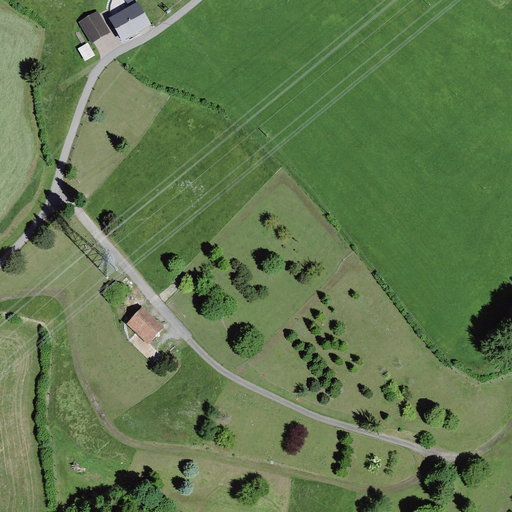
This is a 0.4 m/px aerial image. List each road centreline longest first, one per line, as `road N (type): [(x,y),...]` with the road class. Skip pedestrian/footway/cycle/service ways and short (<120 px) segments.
road 1 (track): [(511,420),(480,451),(447,454),(360,431),(238,379),(188,338),(72,204),(55,196)]
road 2 (track): [(437,452),(416,477),(384,486),(133,440),(97,407),(65,300),(49,292),(0,298)]
road 3 (unclassified): [(0,265),(55,196),(80,109),(104,62),(198,0)]
